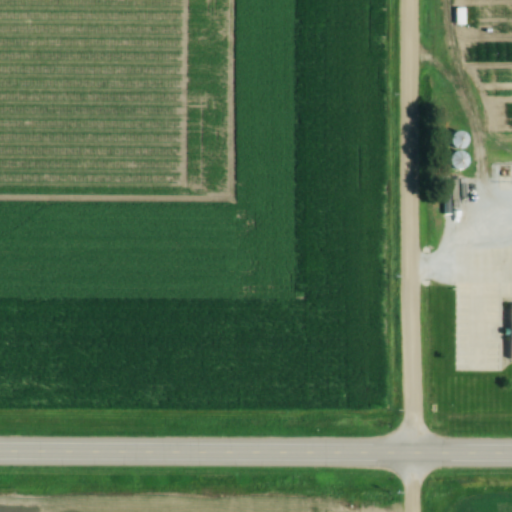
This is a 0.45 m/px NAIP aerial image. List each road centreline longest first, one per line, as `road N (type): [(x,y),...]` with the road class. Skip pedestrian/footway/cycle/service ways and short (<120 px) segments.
road 1 (residential): [(415,511),(406,0)]
road 2 (primary): [(511,451),(0,446)]
